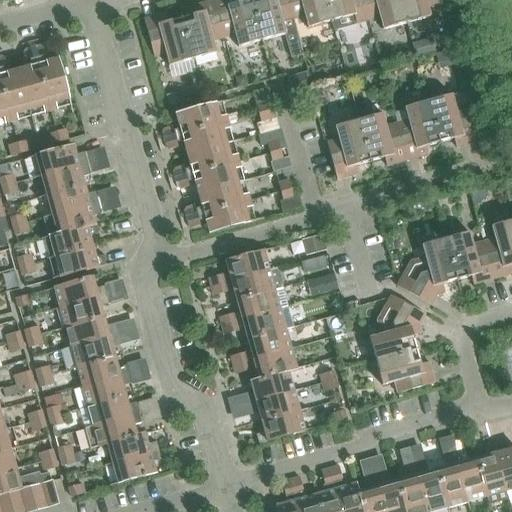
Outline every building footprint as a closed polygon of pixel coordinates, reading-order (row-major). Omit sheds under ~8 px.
[(263,41),(251,0),(250,0),(237,4),(236,0),(218,0),(214,1),(225,38),(235,35),(239,48),(263,41)] [(290,34),(295,35),(298,34),(294,19),(288,0),(251,0),(263,41),(287,35),(290,34)] [(288,0),(294,19),(305,16),(308,29),(332,22),(326,0),(288,0)] [(357,24),(369,21),(363,0),(326,0),(332,22),(355,16),(357,24)] [(407,24),(400,0),(363,0),(369,21),(380,18),(383,30),(407,24)] [(400,0),(407,24),(431,17),(428,5),(439,2),(438,0),(400,0)] [(182,19),(193,60),(217,54),(214,41),(225,38),(214,1),(194,7),(196,15),(182,19)] [(182,19),(168,23),(165,14),(144,20),(154,57),(166,54),(169,67),(193,60),(182,19)] [(432,38),(412,44),(416,58),(436,52),(432,38)] [(41,45),(36,47),(39,58),(47,56),(45,47),(41,45)] [(34,60),(31,48),(26,50),(24,53),(26,62),(34,60)] [(72,106),(59,60),(38,65),(51,112),(72,106)] [(19,71),(32,117),(51,112),(38,65),(19,71)] [(0,76),(0,79),(12,123),(32,117),(19,71),(0,76)] [(306,72),(290,77),(291,83),(308,79),(306,72)] [(243,76),(236,78),(239,88),(249,86),(247,80),(243,76)] [(0,126),(12,123),(0,79),(0,126)] [(309,80),(296,83),(299,95),(312,91),(309,80)] [(177,93),(167,96),(170,107),(180,104),(177,93)] [(453,95),(429,102),(440,143),(454,139),(457,148),(478,142),(468,105),(456,108),(453,95)] [(226,115),(223,102),(176,115),(182,136),(228,123),(226,115)] [(257,105),(259,114),(270,111),(267,102),(257,105)] [(440,143),(429,102),(405,109),(408,121),(398,124),(408,161),(428,156),(426,147),(440,143)] [(270,111),(259,114),(262,123),(272,120),(270,111)] [(236,112),(226,115),(228,123),(239,120),(236,112)] [(408,161),(398,124),(387,127),(383,114),(359,121),(371,162),(385,158),(387,167),(408,161)] [(371,162),(359,121),(335,128),(339,140),(327,143),(337,180),(358,175),(356,166),(371,162)] [(187,155),(234,142),(228,123),(182,136),(187,155)] [(164,130),(162,133),(163,138),(175,135),(172,127),(164,130)] [(270,153),(281,150),(278,142),(285,140),(282,129),(259,136),(262,147),(268,145),(270,153)] [(57,133),(60,143),(69,141),(66,130),(57,133)] [(60,143),(57,133),(48,135),(51,146),(60,143)] [(176,140),(165,143),(166,148),(170,151),(178,148),(176,140)] [(285,140),(278,142),(281,150),(287,149),(285,140)] [(18,144),(21,154),(30,152),(27,141),(18,144)] [(193,175),(239,162),(234,142),(187,155),(193,175)] [(21,154),(18,144),(9,146),(12,157),(21,154)] [(74,146),(36,156),(42,177),(88,164),(86,155),(77,157),(74,146)] [(283,159),(281,150),(270,153),(273,162),(283,159)] [(199,195),(245,182),(239,162),(193,175),(199,195)] [(10,163),(0,166),(0,178),(0,179),(13,175),(10,163)] [(88,164),(42,177),(47,196),(85,186),(83,177),(82,175),(91,173),(88,164)] [(175,169),(173,172),(174,178),(186,174),(183,167),(175,169)] [(3,188),(16,184),(13,175),(0,179),(3,188)] [(187,179),(176,183),(177,188),(181,190),(189,187),(187,179)] [(279,184),(281,193),(292,190),(289,181),(279,184)] [(204,214),(250,201),(245,182),(199,195),(204,214)] [(16,184),(3,188),(5,196),(15,194),(18,193),(16,184)] [(47,196),(53,216),(99,203),(97,194),(88,197),(85,186),(47,196)] [(294,198),(292,190),(281,193),(284,201),(294,198)] [(15,194),(5,196),(7,204),(17,201),(15,194)] [(204,214),(205,217),(210,235),(256,222),(250,201),(204,214)] [(53,216),(58,234),(58,236),(96,225),(93,214),(101,212),(99,203),(53,216)] [(186,208),(184,212),(185,217),(197,214),(195,206),(186,208)] [(13,227),(27,223),(24,214),(11,218),(13,227)] [(198,219),(187,222),(188,227),(192,229),(200,227),(198,219)] [(511,221),(492,227),(495,239),(484,242),(494,280),(511,274),(511,221)] [(27,223),(13,227),(16,236),(29,232),(27,223)] [(49,237),(55,258),(93,247),(90,236),(99,234),(96,225),(58,236),(58,234),(49,237)] [(474,285),(494,280),(484,242),(473,245),(470,233),(446,239),(457,281),(472,277),(474,285)] [(323,235),(304,241),(308,254),(327,249),(324,240),(323,235)] [(443,285),(457,281),(446,239),(422,246),(425,258),(412,262),(397,287),(431,306),(437,295),(445,293),(443,285)] [(93,247),(55,258),(61,278),(107,265),(105,256),(96,258),(93,247)] [(209,279),(211,288),(270,271),(264,251),(226,261),(229,273),(209,279)] [(20,267),(34,264),(31,255),(18,258),(20,267)] [(324,256),(316,259),(319,269),(327,267),(324,256)] [(34,264),(20,267),(23,276),(36,272),(34,264)] [(278,269),(270,271),(211,288),(214,296),(234,291),(237,301),(283,288),(285,281),(282,273),(278,269)] [(322,278),(316,279),(320,294),(338,289),(334,274),(322,278)] [(93,277),(55,288),(60,309),(107,296),(104,287),(96,289),(93,277)] [(240,312),(220,318),(222,327),(289,308),(283,288),(237,301),(240,312)] [(16,299),(19,308),(32,305),(30,295),(16,299)] [(60,309),(66,328),(104,318),(101,307),(109,304),(107,296),(60,309)] [(417,351),(413,336),(422,334),(420,326),(426,315),(392,296),(378,321),(382,335),(370,338),(376,362),(417,351)] [(287,330),(294,328),(289,308),(222,327),(225,336),(245,330),(248,341),(287,330)] [(66,328),(71,348),(118,335),(115,326),(107,328),(104,318),(66,328)] [(28,339),(41,336),(38,327),(25,331),(28,339)] [(233,366),(292,349),(287,330),(248,341),(251,351),(231,357),(233,366)] [(9,345),(22,341),(20,332),(6,336),(9,345)] [(77,368),(115,357),(112,346),(120,344),(118,335),(71,348),(77,368)] [(41,336),(28,339),(30,348),(43,344),(41,336)] [(22,341),(9,345),(11,354),(25,350),(22,341)] [(292,349),(233,366),(236,375),(256,369),(259,380),(289,372),(298,369),(292,349)] [(421,365),(417,351),(376,362),(383,386),(395,383),(398,394),(436,384),(430,363),(421,365)] [(82,388),(129,375),(126,366),(118,368),(115,357),(77,368),(82,388)] [(39,379),(52,375),(50,367),(36,370),(39,379)] [(323,384),(336,380),(334,371),(321,375),(323,384)] [(20,384),(33,381),(31,372),(17,375),(20,384)] [(289,372),(259,380),(251,382),(254,394),(246,396),(248,405),(295,392),(289,372)] [(52,375),(39,379),(41,388),(55,384),(52,375)] [(88,408),(126,397),(123,386),(131,384),(129,375),(82,388),(88,408)] [(336,380),(323,384),(325,393),(339,389),(336,380)] [(33,381),(20,384),(22,393),(36,389),(33,381)] [(5,398),(20,394),(17,385),(2,389),(5,398)] [(262,422),(300,412),(295,392),(248,405),(251,414),(259,411),(262,422)] [(85,429),(93,427),(140,414),(137,405),(129,408),(126,397),(88,408),(79,410),(85,429)] [(50,418),(63,415),(61,406),(47,410),(50,418)] [(31,424),(44,420),(42,411),(29,415),(31,424)] [(332,414),(334,424),(348,420),(345,411),(332,414)] [(300,412),(262,422),(265,433),(257,435),(260,445),(306,432),(300,412)] [(93,427),(85,429),(90,450),(108,446),(107,445),(137,436),(137,435),(134,425),(142,423),(140,414),(93,427)] [(63,415),(50,418),(52,427),(65,423),(63,415)] [(44,420),(31,424),(34,432),(47,429),(44,420)] [(0,453),(11,450),(6,431),(0,432),(0,453)] [(113,464),(159,451),(157,442),(148,445),(145,433),(137,435),(137,436),(107,445),(108,446),(113,464)] [(405,440),(409,453),(426,447),(422,435),(405,440)] [(494,445),(507,492),(510,500),(511,499),(511,449),(505,451),(503,443),(494,445)] [(58,449),(61,458),(74,454),(79,453),(76,444),(72,445),(58,449)] [(510,500),(507,492),(494,445),(485,448),(488,456),(477,459),(487,497),(490,506),(510,500)] [(0,474),(16,470),(11,450),(0,453),(0,474)] [(42,463),(55,459),(53,450),(40,454),(42,463)] [(113,464),(119,485),(157,474),(153,462),(162,460),(159,451),(113,464)] [(365,454),(367,466),(390,463),(388,451),(365,454)] [(79,453),(74,454),(76,463),(84,461),(81,452),(79,453)] [(74,454),(61,458),(63,466),(76,463),(74,454)] [(455,456),(468,503),(487,497),(477,459),(466,462),(464,454),(455,456)] [(437,470),(448,508),(468,503),(455,456),(446,459),(448,467),(437,470)] [(55,459),(42,463),(45,472),(58,468),(55,459)] [(415,467),(427,511),(435,511),(448,508),(437,470),(426,473),(424,465),(415,467)] [(339,467),(330,469),(342,511),(363,511),(359,492),(357,484),(345,487),(339,467)] [(427,511),(415,467),(407,470),(409,478),(398,481),(406,511),(427,511)] [(342,511),(330,469),(322,472),(327,492),(317,495),(321,511),(342,511)] [(0,497),(9,495),(20,491),(22,491),(22,490),(31,488),(41,485),(52,482),(50,473),(41,476),(40,473),(19,479),(16,470),(0,474),(0,497)] [(376,478),(385,511),(406,511),(398,481),(387,484),(385,476),(376,478)] [(300,511),(321,511),(317,495),(306,498),(300,478),(291,480),(300,511)] [(385,511),(376,478),(367,481),(370,489),(359,492),(363,511),(385,511)] [(300,511),(291,480),(282,483),(288,503),(276,506),(277,511),(300,511)] [(59,505),(53,481),(52,482),(41,485),(48,508),(59,505)] [(83,484),(69,488),(72,498),(85,494),(83,484)] [(41,485),(31,488),(37,511),(48,508),(41,485)] [(22,491),(20,491),(25,511),(33,511),(37,511),(31,488),(22,490),(22,491)] [(25,511),(20,491),(9,495),(13,511),(25,511)] [(0,504),(2,511),(13,511),(9,495),(0,497),(0,504)]
